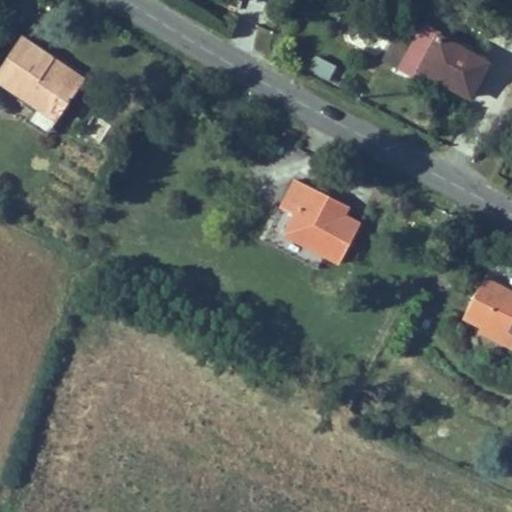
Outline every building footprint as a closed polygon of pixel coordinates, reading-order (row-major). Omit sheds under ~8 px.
[(421,22),(396,70),(413,79),(417,72),(470,101),(491,63),(436,33),(437,31),(421,22)] [(22,37),(0,68),(0,85),(54,122),(77,87),(52,71),(58,61),(22,37)] [(308,76),(330,80),(333,63),(310,59),(308,76)] [(58,61),(52,71),(77,87),(83,78),(58,61)] [(323,205),(327,197),(294,181),(280,209),(292,215),(281,237),(342,266),(363,225),(344,216),(323,205)] [(349,207),(327,197),(323,205),(344,216),(349,207)] [(511,291),(483,277),(462,320),(511,345),(511,291)]
